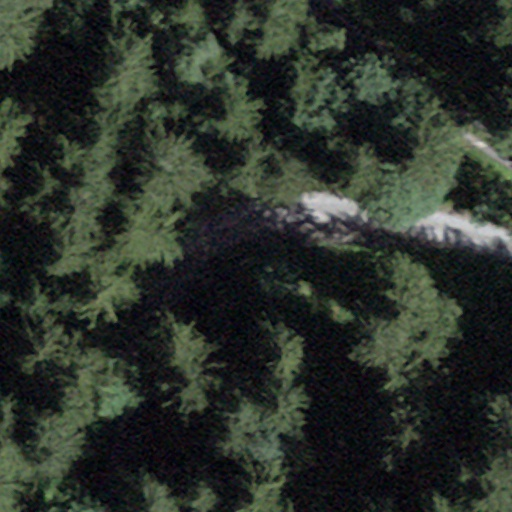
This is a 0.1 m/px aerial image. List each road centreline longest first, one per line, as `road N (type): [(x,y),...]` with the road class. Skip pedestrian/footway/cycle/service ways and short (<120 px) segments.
road 1 (track): [(511,239),(425,212),(320,196),(235,205),(204,227),(161,295),(109,511)]
road 2 (track): [(511,153),(403,87),(306,0)]
